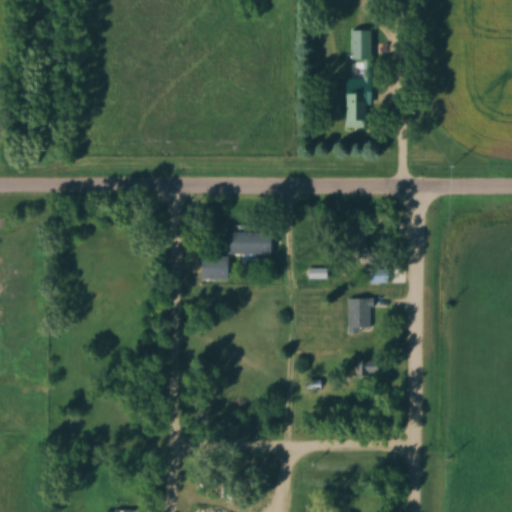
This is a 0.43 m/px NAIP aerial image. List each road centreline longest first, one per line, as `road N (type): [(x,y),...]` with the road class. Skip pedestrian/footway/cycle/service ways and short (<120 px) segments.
road 1 (residential): [(511,186),(0,187)]
road 2 (residential): [(423,453),(59,446)]
road 3 (residential): [(420,511),(420,186)]
road 4 (residential): [(173,511),(177,188)]
